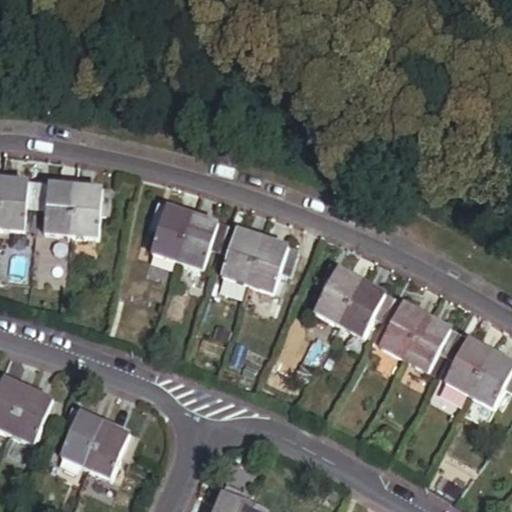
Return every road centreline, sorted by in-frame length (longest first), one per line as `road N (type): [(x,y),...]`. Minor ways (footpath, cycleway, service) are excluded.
road 1 (residential): [(511,323),(385,253),(294,215),(87,156),(0,146)]
road 2 (residential): [(0,339),(213,415)]
road 3 (residential): [(213,415),(332,462),(413,511)]
